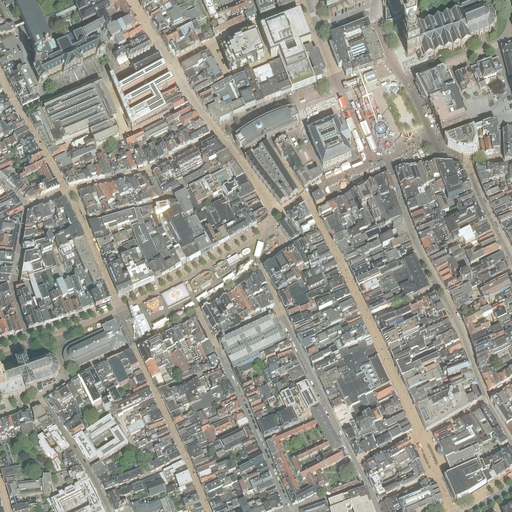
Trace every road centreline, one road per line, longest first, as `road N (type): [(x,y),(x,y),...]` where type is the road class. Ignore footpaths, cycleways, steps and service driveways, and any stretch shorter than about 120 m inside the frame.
road 1 (residential): [(392,175),(485,400),(511,444)]
road 2 (residential): [(279,309),(356,466)]
road 3 (residential): [(118,310),(271,226)]
road 4 (residential): [(288,511),(225,366)]
road 5 (residential): [(271,226),(256,185),(195,104)]
road 6 (residential): [(103,76),(128,136),(195,104)]
road 7 (residential): [(66,192),(118,310)]
road 8 (residential): [(209,46),(226,79),(268,61),(255,25)]
